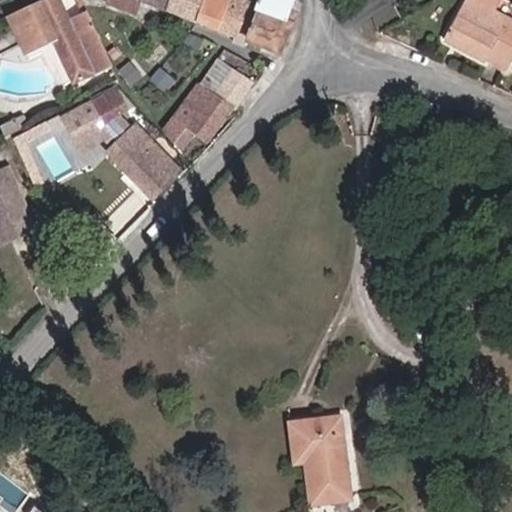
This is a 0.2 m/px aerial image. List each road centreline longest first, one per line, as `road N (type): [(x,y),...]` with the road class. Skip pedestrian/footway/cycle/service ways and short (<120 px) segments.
road 1 (residential): [(0,390),(242,131),(283,94),(329,74)]
road 2 (unclassified): [(511,116),(393,75),(329,74)]
